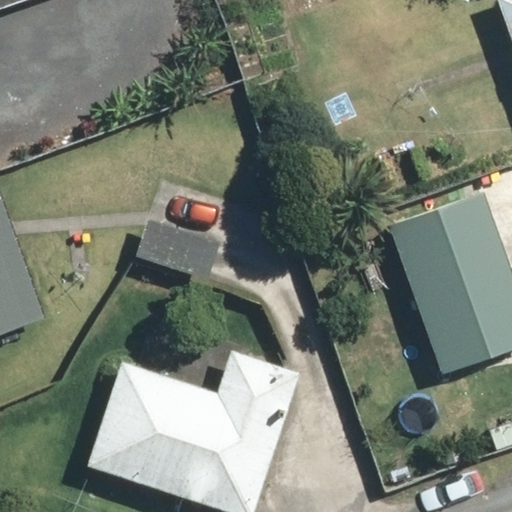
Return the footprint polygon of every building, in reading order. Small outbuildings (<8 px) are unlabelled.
[(0,0),(0,8),(23,0),(0,0)] [(511,0),(486,0),(485,1),(511,77),(511,0)] [(471,202),(384,230),(421,345),(508,318),(471,202)] [(0,216),(0,335),(38,322),(0,216)] [(139,224),(127,262),(198,284),(210,246),(139,224)] [(200,511),(243,511),(287,376),(219,353),(205,397),(110,367),(75,470),(200,511)]
